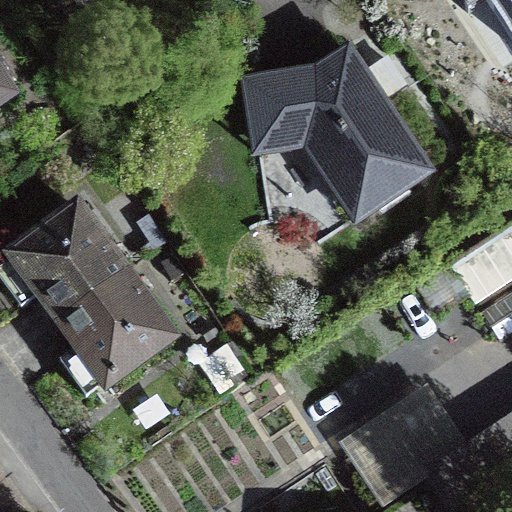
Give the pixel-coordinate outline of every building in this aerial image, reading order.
[(511,0),(496,0),(511,22),(511,20),(511,0)] [(280,83),(239,89),(257,226),(248,231),(242,238),(237,245),(232,253),(229,261),(227,272),(227,280),(231,293),(237,302),(246,311),(257,318),(272,322),(287,322),(300,319),(313,312),(323,300),(326,290),(428,221),(415,203),(440,187),(351,56),(318,78),(280,83)] [(0,124),(21,111),(0,78),(0,124)] [(80,214),(4,270),(32,307),(83,376),(108,409),(184,353),(80,214)] [(511,278),(511,223),(449,266),(461,285),(474,304),(511,278)] [(511,291),(480,313),(490,327),(499,341),(511,332),(511,291)] [(511,511),(511,411),(421,471),(447,511),(511,511)]
